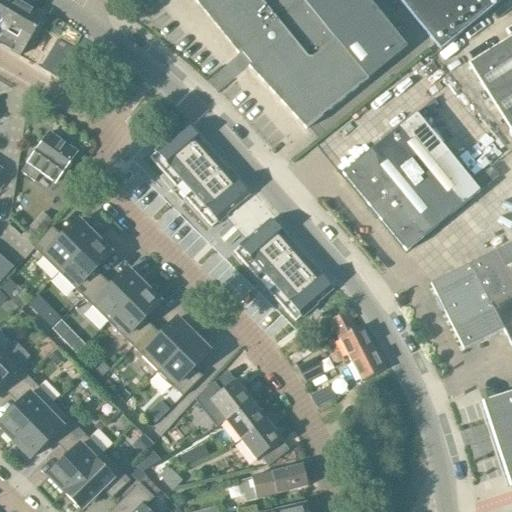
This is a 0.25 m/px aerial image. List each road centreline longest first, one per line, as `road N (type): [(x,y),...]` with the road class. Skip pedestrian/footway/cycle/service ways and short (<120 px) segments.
road 1 (tertiary): [(446,511),(417,396),(359,294),(186,103),(75,11)]
road 2 (residential): [(333,511),(319,441),(249,333),(89,174),(114,142),(113,130),(0,61)]
